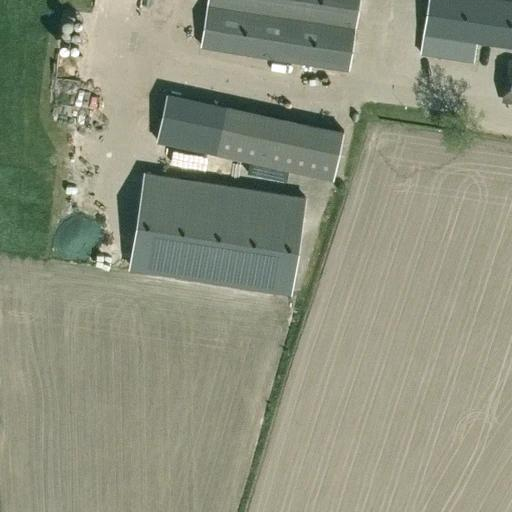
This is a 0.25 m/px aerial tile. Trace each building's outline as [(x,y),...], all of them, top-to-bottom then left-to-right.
[(207,0),(200,46),(349,69),(359,0),(207,0)] [(511,0),(427,0),(422,33),(511,46),(511,0)] [(511,60),(509,60),(503,100),(511,101),(511,60)] [(257,84),(275,82),(274,69),(256,70),(257,84)] [(359,94),(377,98),(379,87),(361,83),(359,94)] [(343,129),(225,103),(215,151),(333,176),(343,129)] [(138,114),(136,139),(159,141),(160,116),(138,114)] [(305,196),(143,171),(129,264),(290,289),(305,196)]
